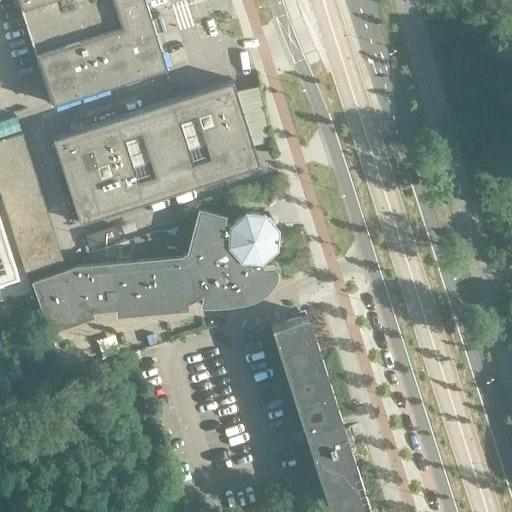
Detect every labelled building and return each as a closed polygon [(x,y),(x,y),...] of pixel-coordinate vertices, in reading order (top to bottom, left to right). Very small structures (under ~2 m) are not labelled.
[(149,15),(144,0),(18,0),(51,103),(94,89),(95,93),(108,89),(107,85),(163,67),(166,66),(164,62),(154,32),(164,28),(162,21),(159,15),(150,18),(149,15)] [(259,163),(235,89),(232,78),(227,80),(214,84),(214,86),(191,93),(191,91),(172,97),(131,110),(51,136),(78,221),(259,163)] [(63,260),(22,131),(0,138),(0,195),(25,272),(63,260)] [(274,269),(272,266),(273,265),(273,264),(266,268),(260,259),(274,246),(276,228),(274,226),(278,223),(267,211),(264,214),(263,213),(244,211),(230,224),(223,221),(225,214),(224,213),(223,215),(198,208),(187,251),(180,255),(74,265),(32,280),(47,324),(49,328),(58,325),(91,314),(89,309),(115,306),(116,313),(185,307),(185,301),(200,292),(202,295),(200,304),(213,304),(219,304),(226,303),(232,302),(238,301),(244,300),(250,298),(255,296),(260,293),(263,291),(265,289),(268,287),(269,285),(271,283),(273,280),(273,278),(274,276),(275,273),(275,271),(274,269)] [(0,226),(0,272),(13,268),(0,226)] [(370,511),(349,445),(354,444),(348,426),(343,427),(307,313),(269,325),(329,511),(370,511)] [(97,361),(91,339),(66,347),(54,351),(61,373),(69,370),(97,361)]
